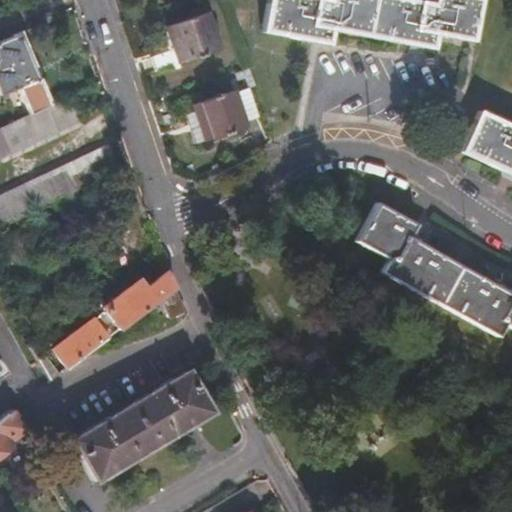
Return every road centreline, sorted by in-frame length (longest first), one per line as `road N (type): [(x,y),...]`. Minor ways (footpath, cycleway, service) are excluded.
road 1 (residential): [(511,230),(427,176),(357,148),(310,149),(161,223)]
road 2 (residential): [(161,223),(299,511)]
road 3 (residential): [(87,0),(161,223)]
